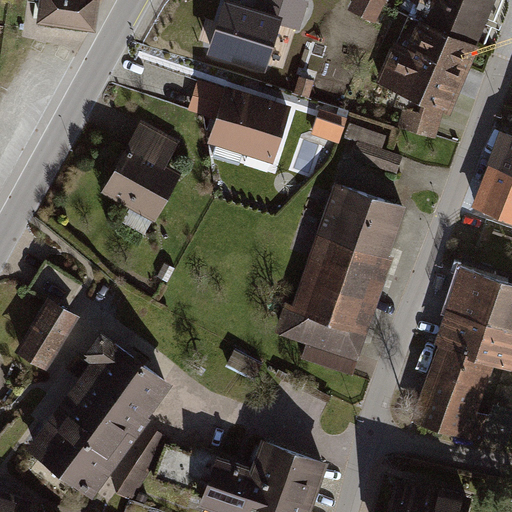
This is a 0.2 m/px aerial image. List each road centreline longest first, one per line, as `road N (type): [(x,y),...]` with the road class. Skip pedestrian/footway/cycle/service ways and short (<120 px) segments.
road 1 (residential): [(357,437),(511,47)]
road 2 (residential): [(82,298),(205,398),(351,462)]
road 3 (residential): [(134,0),(0,241)]
road 4 (residential): [(357,437),(511,465)]
